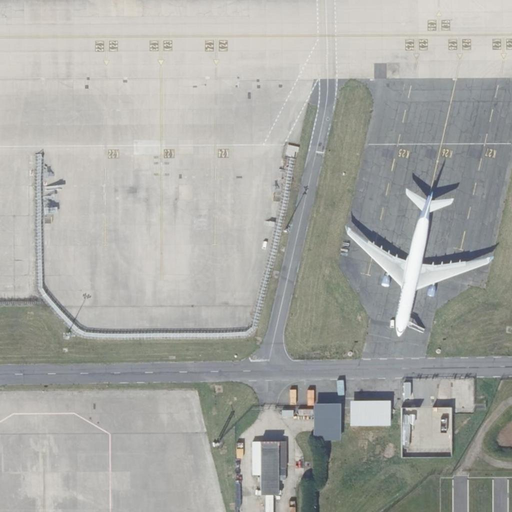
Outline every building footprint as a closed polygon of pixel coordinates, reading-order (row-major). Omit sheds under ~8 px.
[(295,150),(285,147),(283,158),(291,159),(292,154),(294,154),(295,150)] [(390,409),(390,401),(349,402),(349,404),(349,427),(390,427),(390,409)] [(340,405),(313,405),(313,434),(314,442),(340,442),(340,405)] [(265,495),(272,495),(277,495),(277,480),(285,480),(284,468),(286,468),(285,442),(251,443),(251,475),(259,475),(260,496),(265,495)] [(272,511),(272,495),(265,495),(264,511),(272,511)]
